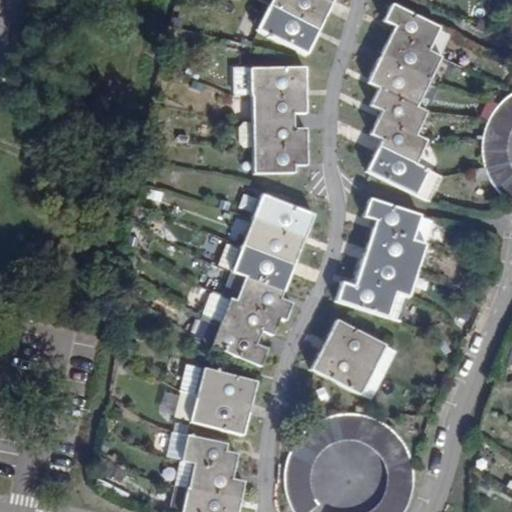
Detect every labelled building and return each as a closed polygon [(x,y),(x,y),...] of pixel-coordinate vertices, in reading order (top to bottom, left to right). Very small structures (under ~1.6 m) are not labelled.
[(330,7),(315,0),(258,0),(257,2),(270,8),(317,32),(330,7)] [(303,58),(317,32),(270,8),(257,33),(303,58)] [(385,30),(383,36),(433,56),(443,34),(382,9),(375,26),(385,30)] [(433,56),(383,36),(372,61),(422,82),(433,56)] [(422,82),(372,61),(361,88),(373,93),(411,109),(422,82)] [(235,97),(250,97),(302,96),(301,69),(234,72),(235,97)] [(511,84),(510,86),(506,87),(504,90),(503,90),(500,92),(496,95),(493,98),(491,100),(491,101),(488,104),(486,107),(484,111),(482,114),(482,117),(481,118),(480,121),(478,124),(477,129),(477,131),(476,135),(476,138),(476,140),(476,143),(476,147),(476,154),(477,157),(477,160),(478,164),(479,167),(479,168),(480,170),(483,174),(484,178),(486,181),(488,184),(489,186),(492,188),(493,190),(496,192),(499,195),(499,196),(501,197),(504,200),(511,189),(511,170),(509,167),(507,164),(505,157),(503,151),(503,146),(503,139),(505,132),(507,126),(510,121),(511,119),(511,84)] [(374,121),(412,137),(421,113),(411,109),(373,93),(366,110),(376,114),(374,121)] [(250,123),(291,122),(291,116),(303,115),(302,96),(250,97),(250,123)] [(412,137),(374,121),(367,137),(378,142),(375,150),(412,165),(422,141),(412,137)] [(251,149),(251,150),(303,149),(303,131),(291,130),(291,122),(250,123),(250,124),(241,124),(238,131),(238,142),(242,149),(251,149)] [(303,149),(251,150),(251,176),(291,176),(291,167),(304,167),(303,149)] [(412,165),(375,150),(365,176),(429,202),(440,176),(412,165)] [(252,221),(302,241),(310,218),(260,199),(252,221)] [(375,226),(373,230),(424,249),(433,225),(371,201),(363,221),(375,226)] [(252,221),(242,247),(293,266),(302,241),(252,221)] [(373,230),(364,254),(415,274),(424,249),(373,230)] [(293,266),(242,247),(241,249),(228,244),(220,266),(233,271),(231,276),(243,280),(282,295),(293,266)] [(405,300),(415,274),(364,254),(353,281),(405,300)] [(282,295),(243,280),(233,304),(275,321),(282,322),(288,307),(278,304),(282,295)] [(395,326),(405,300),(353,281),(351,288),(339,284),(332,302),(358,312),(395,326)] [(209,295),(199,320),(256,342),(258,335),(268,339),(275,321),(233,304),(209,295)] [(254,349),(256,342),(199,320),(190,344),(208,351),(257,369),(264,353),(254,349)] [(321,345),(381,378),(393,357),(333,324),(321,345)] [(381,378),(321,345),(308,370),(368,402),(381,378)] [(195,396),(247,410),(254,384),(201,370),(185,366),(178,392),(195,396)] [(240,437),(247,410),(195,396),(189,424),(240,437)] [(388,480),(387,486),(385,492),(383,497),(379,503),(375,507),(371,511),(369,511),(404,511),(406,510),(408,504),(411,498),(413,493),(414,486),(415,479),(415,474),(414,467),(413,461),(411,455),(409,450),(408,447),(407,446),(403,440),(399,436),(395,431),(391,427),(386,422),(381,418),(375,416),(370,414),(367,412),(362,411),(355,410),(349,410),(342,409),(337,410),(332,411),(328,412),(325,413),(320,415),(317,417),(312,420),(308,422),(306,425),(303,427),(298,430),(296,433),(292,437),(290,440),(287,445),(285,450),(283,455),(282,459),(281,463),(280,468),(279,473),(279,477),(279,481),(280,486),(281,491),(282,496),(284,502),(286,507),(288,510),(288,511),(308,511),(317,505),(314,501),(313,499),(310,495),(308,488),(307,481),(306,475),(307,468),(309,462),(312,456),(316,451),(320,447),(325,443),(331,439),(335,438),(342,437),(347,436),(353,437),(358,438),(364,441),(370,443),(374,447),(378,450),(382,455),(385,461),(387,467),(388,473),(388,480)] [(179,466),(231,477),(234,460),(223,458),(224,448),(185,439),(171,436),(165,463),(179,466)] [(173,490),(236,504),(240,486),(229,484),(231,477),(179,466),(173,490)] [(234,511),(236,504),(173,490),(169,511),(234,511)]
